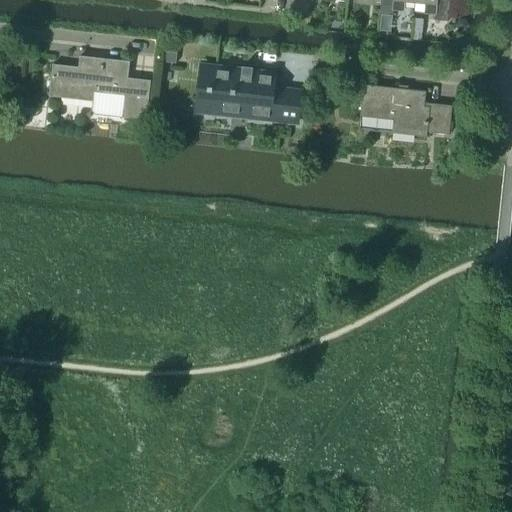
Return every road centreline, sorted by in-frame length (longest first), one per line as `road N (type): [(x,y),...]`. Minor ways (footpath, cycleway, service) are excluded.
road 1 (residential): [(285,60),(511,86)]
road 2 (residential): [(141,47),(0,31)]
